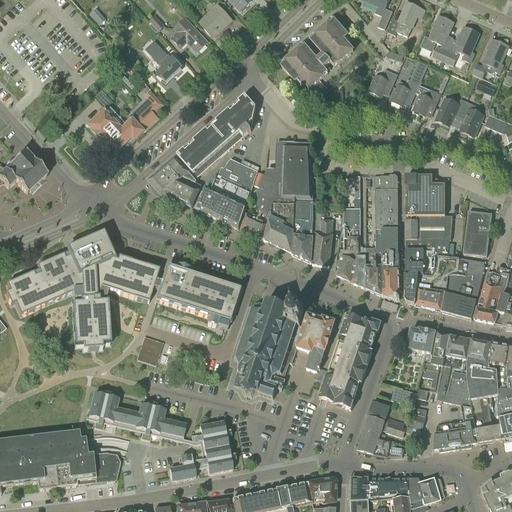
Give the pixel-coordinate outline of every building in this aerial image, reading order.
[(198,21),(198,22),(198,23),(199,24),(199,25),(212,39),(228,25),(228,24),(229,23),(228,22),(228,21),(233,17),(224,7),(222,9),(213,0),(204,0),(200,5),(207,13),(199,20),(198,20),(198,21)] [(227,0),(240,13),(253,1),(251,0),(227,0)] [(384,32),(392,14),(385,11),(389,0),(365,0),(364,4),(377,10),(375,15),(382,19),(377,29),(384,32)] [(399,23),(394,34),(397,35),(407,39),(411,30),(416,19),(421,21),(424,13),(406,5),(398,23),(399,23)] [(93,13),(89,16),(99,28),(106,22),(99,14),(97,16),(93,13)] [(159,34),(165,29),(155,18),(149,23),(159,34)] [(321,60),(327,67),(330,65),(334,69),(353,53),(343,41),(347,37),(331,19),(326,24),(327,25),(314,37),(313,35),(308,40),(324,58),(321,60)] [(442,48),(447,37),(452,25),(438,19),(429,40),(425,38),(420,49),(431,54),(436,45),(442,48)] [(207,44),(185,21),(174,31),(177,34),(171,40),(180,50),(187,44),(197,55),(207,44)] [(109,38),(114,34),(108,28),(103,31),(109,38)] [(447,54),(443,64),(453,68),(455,62),(462,64),(463,62),(469,65),(473,56),(471,55),(479,37),(463,30),(453,53),(452,56),(447,54)] [(499,76),(503,68),(500,67),(508,50),(493,43),(483,66),(494,71),(493,73),(499,76)] [(327,67),(321,60),(318,63),(302,46),(297,50),(298,51),(285,63),(284,61),(279,66),(294,84),(299,80),(309,91),(328,75),(324,70),(327,67)] [(443,64),(447,54),(437,49),(432,59),(443,64)] [(166,61),(158,53),(152,59),(162,69),(157,75),(165,84),(181,68),(173,60),(171,61),(168,58),(166,61)] [(397,87),(390,103),(403,109),(408,98),(413,100),(416,95),(419,87),(427,68),(418,64),(410,83),(407,81),(405,86),(403,90),(397,87)] [(482,81),(486,71),(476,67),(472,76),(482,81)] [(391,91),(397,77),(385,72),(381,80),(375,77),(368,94),(381,100),(386,89),(391,91)] [(485,96),(489,86),(480,82),(476,91),(485,96)] [(435,110),(441,97),(429,91),(425,99),(419,97),(412,113),(425,119),(430,108),(435,110)] [(135,142),(158,120),(153,115),(162,107),(151,94),(147,98),(152,104),(133,122),(131,120),(120,130),(115,124),(119,121),(109,110),(90,127),(91,129),(90,130),(90,131),(93,134),(96,134),(103,142),(104,141),(116,154),(132,139),(135,142)] [(197,180),(243,139),(251,133),(255,110),(245,98),(177,158),(197,180)] [(298,112),(307,105),(303,99),(294,108),(298,112)] [(460,118),(467,104),(460,102),(458,108),(444,102),(435,123),(449,129),(454,116),(460,118)] [(467,104),(460,118),(465,121),(460,134),(461,134),(460,136),(461,138),(464,140),(466,139),(467,137),(474,140),(483,118),(478,116),(480,112),(479,110),(467,104)] [(490,131),(495,120),(489,117),(484,128),(490,131)] [(496,133),(500,123),(495,120),(490,131),(496,133)] [(500,123),(496,133),(502,136),(507,125),(500,123)] [(506,137),(511,134),(511,127),(507,125),(502,136),(504,137),(506,137)] [(295,205),(313,205),(313,203),(310,149),(305,149),(282,148),(281,176),(265,175),(257,198),(258,199),(258,206),(259,212),(260,213),(260,214),(267,221),(263,243),(293,257),(293,258),(295,205)] [(0,185),(3,185),(8,190),(15,184),(26,196),(47,178),(25,154),(6,172),(0,169),(0,168),(0,167),(0,185)] [(161,198),(188,174),(175,159),(148,183),(152,188),(161,198)] [(257,174),(230,162),(225,172),(223,171),(218,181),(215,179),(209,192),(206,190),(195,211),(238,232),(257,174)] [(188,174),(161,198),(168,206),(173,201),(191,210),(202,188),(196,185),(197,184),(188,174)] [(259,190),(264,177),(258,175),(253,188),(259,190)] [(398,224),(397,179),(373,178),(374,192),(375,192),(375,250),(366,250),(360,250),(360,213),(344,213),(340,250),(337,256),(342,258),(337,269),(336,278),(396,305),(398,303),(397,224),(398,224)] [(354,210),(361,210),(360,178),(348,178),(349,200),(354,200),(354,210)] [(406,201),(405,221),(445,221),(445,187),(432,187),(432,178),(409,178),(406,182),(406,198),(407,198),(407,201),(406,201)] [(295,205),(293,258),(310,266),(313,240),(312,237),(313,205),(295,205)] [(262,243),(263,243),(267,221),(260,214),(258,219),(253,217),(252,220),(246,217),(240,232),(262,243)] [(328,271),(331,244),(332,240),(332,238),(332,224),(321,223),(321,214),(314,214),(314,235),(312,268),(328,271)] [(486,259),(491,217),(468,214),(463,257),(486,259)] [(449,242),(449,244),(450,244),(452,221),(445,221),(405,221),(405,243),(405,250),(434,250),(435,241),(449,242)] [(9,294),(5,296),(7,301),(8,303),(10,308),(14,306),(20,319),(71,296),(78,293),(82,302),(80,302),(80,306),(76,306),(72,307),(73,320),(72,320),(73,336),(74,336),(75,349),(83,349),(83,353),(90,353),(94,352),(102,352),(102,348),(109,347),(108,334),(109,333),(108,318),(107,318),(107,304),(103,305),(99,305),(99,301),(97,301),(101,290),(107,292),(108,293),(148,306),(153,290),(155,291),(159,293),(162,285),(157,283),(155,282),(159,272),(118,259),(117,263),(112,261),(114,261),(103,235),(81,245),(67,251),(68,255),(63,257),(37,269),(38,273),(33,275),(6,287),(9,294)] [(448,256),(449,244),(449,242),(435,241),(434,250),(434,252),(405,253),(406,279),(404,278),(405,301),(408,307),(417,309),(419,276),(434,279),(437,259),(447,259),(448,256)] [(466,277),(481,280),(484,270),(468,266),(447,262),(447,259),(437,259),(434,279),(419,276),(417,309),(441,315),(445,295),(446,295),(447,279),(452,276),(465,279),(466,277)] [(511,330),(511,301),(510,301),(511,292),(511,260),(507,259),(506,266),(508,270),(504,272),(498,270),(497,272),(497,271),(495,277),(505,281),(499,304),(496,316),(498,316),(496,323),(494,327),(504,329),(511,330)] [(159,293),(156,303),(208,320),(206,327),(215,330),(216,329),(218,323),(228,326),(229,327),(239,293),(187,276),(188,272),(177,268),(176,273),(167,270),(162,285),(159,293)] [(505,281),(495,277),(488,275),(474,323),(494,327),(496,323),(498,316),(496,316),(499,304),(505,281)] [(481,283),(481,280),(466,277),(465,279),(452,276),(447,279),(446,295),(445,295),(441,315),(463,320),(468,301),(471,287),(469,286),(470,280),(481,283)] [(471,322),(481,283),(470,280),(469,286),(471,287),(468,301),(463,320),(471,322)] [(270,306),(267,305),(267,302),(266,302),(264,308),(259,307),(255,309),(254,312),(253,311),(252,309),(250,310),(252,313),(247,326),(245,325),(245,327),(247,327),(243,340),(241,339),(240,341),(242,341),(241,344),(240,343),(237,351),(239,352),(238,354),(236,354),(236,355),(237,355),(236,360),(233,362),(233,363),(235,362),(239,369),(233,387),(242,390),(244,396),(251,399),(257,395),(272,400),(276,391),(282,393),(285,383),(278,381),(291,342),(293,342),(294,341),(291,340),(293,336),(295,337),(298,330),(295,329),(296,327),(300,328),(304,314),(290,309),(289,312),(284,310),(285,308),(283,307),(283,310),(272,306),(273,304),(271,304),(270,306)] [(322,322),(308,317),(296,351),(311,356),(306,372),(316,375),(324,353),(326,348),(327,348),(330,340),(329,340),(335,324),(333,324),(332,321),(331,321),(330,320),(330,319),(329,319),(328,319),(324,321),(323,320),(322,322)] [(373,327),(347,318),(319,401),(345,410),(344,411),(351,413),(353,406),(352,406),(355,396),(351,395),(355,384),(361,386),(372,355),(366,352),(368,348),(371,349),(376,334),(377,335),(380,328),(373,326),(373,327)] [(434,334),(418,331),(418,333),(411,332),(409,333),(406,350),(407,351),(430,356),(434,334)] [(436,395),(448,337),(436,335),(429,366),(425,365),(421,379),(433,382),(430,394),(436,395)] [(467,362),(470,341),(450,338),(445,360),(440,383),(436,404),(460,408),(461,412),(471,409),(467,386),(467,367),(467,362)] [(163,345),(144,339),(136,362),(155,368),(163,345)] [(505,364),(507,348),(470,341),(467,362),(467,367),(467,386),(471,409),(477,442),(500,437),(499,429),(492,431),(486,400),(496,399),(496,406),(506,403),(505,364)] [(511,348),(507,348),(505,364),(506,403),(496,406),(495,406),(497,418),(499,429),(500,437),(511,434),(511,348)] [(418,391),(417,396),(416,400),(426,402),(428,393),(418,391)] [(416,400),(417,396),(403,392),(399,405),(414,409),(416,400)] [(137,416),(115,411),(117,401),(93,396),(87,422),(94,424),(92,430),(102,432),(103,426),(141,435),(139,441),(149,443),(150,437),(181,444),(185,427),(161,422),(164,412),(140,407),(137,416)] [(369,418),(385,424),(390,408),(374,402),(369,418)] [(470,444),(477,442),(471,409),(461,412),(463,425),(435,430),(433,454),(439,453),(440,455),(471,447),(470,444)] [(411,418),(425,421),(426,420),(425,420),(426,412),(413,410),(411,418)] [(369,418),(364,433),(381,439),(380,441),(384,442),(385,437),(381,436),(382,433),(403,440),(405,435),(406,431),(403,430),(405,426),(390,421),(389,425),(385,424),(369,418)] [(425,421),(411,418),(410,424),(424,428),(425,421)] [(405,426),(403,430),(406,431),(420,435),(421,433),(422,433),(424,428),(410,424),(409,427),(405,426)] [(231,472),(222,425),(198,430),(199,437),(190,439),(192,448),(201,447),(204,461),(192,463),(190,458),(179,460),(181,470),(168,472),(170,485),(195,480),(193,472),(206,470),(207,477),(231,472)] [(0,489),(11,488),(36,485),(37,493),(76,488),(76,484),(93,482),(94,486),(115,484),(120,464),(116,457),(106,456),(106,455),(95,457),(87,458),(85,441),(79,441),(78,438),(78,432),(0,440),(0,489)] [(364,433),(357,454),(388,461),(388,460),(402,461),(403,455),(390,452),(390,451),(391,448),(391,444),(379,443),(380,441),(381,439),(364,433)] [(422,452),(425,441),(418,439),(415,450),(422,452)] [(492,485),(481,493),(488,511),(511,511),(511,473),(509,475),(510,475),(500,479),(500,481),(492,484),(492,485)] [(333,480),(307,485),(311,504),(321,502),(322,506),(334,504),(335,484),(333,480)] [(350,481),(349,503),(366,502),(368,502),(367,481),(366,481),(350,481)] [(383,481),(367,481),(368,502),(368,504),(384,502),(407,498),(404,481),(392,481),(383,481)] [(404,481),(407,498),(409,511),(425,511),(425,509),(440,505),(433,482),(419,486),(417,481),(404,481)] [(275,492),(231,501),(233,511),(276,511),(277,511),(285,509),(285,511),(290,511),(291,511),(311,508),(311,504),(307,485),(284,490),(279,491),(275,492)] [(406,511),(405,500),(392,502),(393,508),(390,509),(390,511),(406,511)] [(227,502),(206,506),(208,511),(233,511),(232,508),(229,508),(227,502)]
